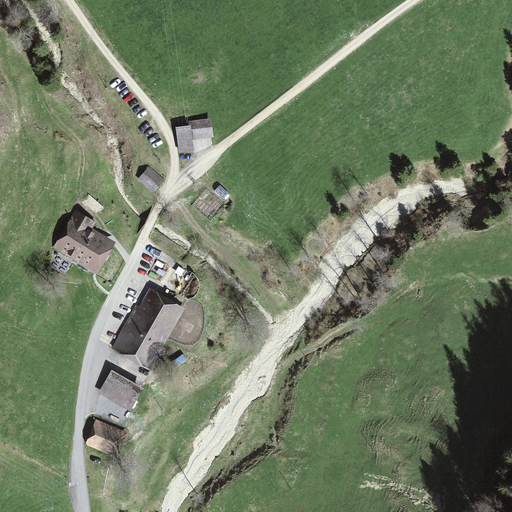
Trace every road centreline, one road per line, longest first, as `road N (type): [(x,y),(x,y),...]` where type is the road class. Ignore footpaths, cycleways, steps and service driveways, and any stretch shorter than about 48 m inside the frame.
road 1 (unclassified): [(84,511),(79,421),(89,353),(162,200)]
road 2 (track): [(413,0),(162,200)]
road 3 (track): [(167,191),(174,172),(167,130),(69,0)]
